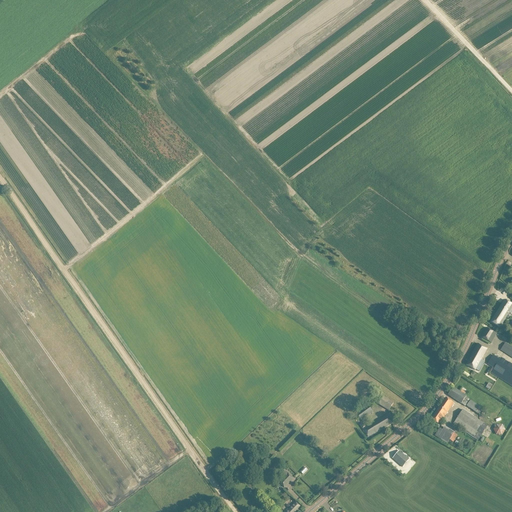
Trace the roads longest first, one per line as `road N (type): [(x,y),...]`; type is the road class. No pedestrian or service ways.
road 1 (track): [(455,366),(303,256),(150,94),(275,0)]
road 2 (track): [(235,511),(0,178)]
road 3 (tertiary): [(308,511),(441,389),(511,239)]
road 4 (track): [(511,92),(424,0)]
